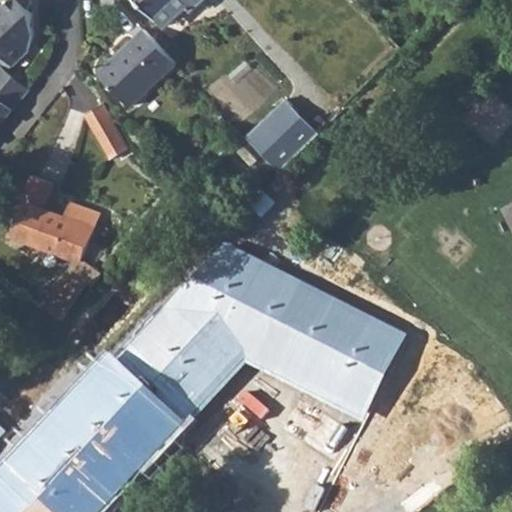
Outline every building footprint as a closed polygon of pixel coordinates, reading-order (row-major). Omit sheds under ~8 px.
[(37,36),(35,13),(30,6),(33,2),(32,0),(4,0),(0,4),(0,49),(15,64),(29,49),(37,36)] [(140,0),(159,19),(160,18),(178,0),(187,0),(192,4),(197,9),(206,0),(140,0)] [(178,0),(160,18),(168,26),(192,4),(187,0),(178,0)] [(148,29),(100,74),(132,108),(180,63),(148,29)] [(0,127),(31,90),(1,65),(0,66),(0,127)] [(281,170),(321,132),(287,97),(248,136),(281,170)] [(85,118),(113,166),(134,154),(107,106),(85,118)] [(85,261),(103,212),(70,199),(66,215),(44,208),(53,183),(30,174),(9,234),(77,259),(85,261)] [(89,286),(93,289),(104,276),(85,261),(77,259),(68,270),(89,286)] [(63,319),(89,286),(68,270),(42,306),(63,319)] [(27,511),(137,511),(142,507),(73,445),(20,505),(27,511)]
